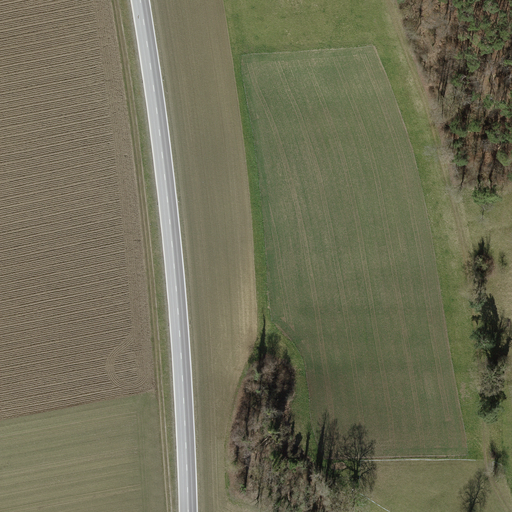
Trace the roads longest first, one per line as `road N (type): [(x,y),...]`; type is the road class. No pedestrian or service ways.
road 1 (track): [(509,511),(488,466),(471,267),(432,115),(391,0)]
road 2 (track): [(169,511),(147,230),(116,0)]
road 3 (secondary): [(139,0),(169,217),(187,511)]
